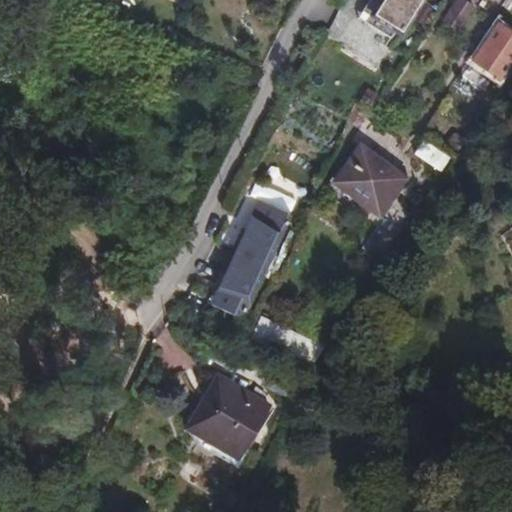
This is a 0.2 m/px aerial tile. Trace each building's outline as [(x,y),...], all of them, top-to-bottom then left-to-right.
[(392,39),(399,28),(378,15),(387,0),(370,0),(359,18),(392,39)] [(387,0),(378,15),(399,28),(416,0),(387,0)] [(458,29),(473,7),(462,0),(459,0),(446,20),(458,29)] [(500,79),(511,62),(511,34),(498,25),(473,61),(500,79)] [(377,211),(400,180),(361,150),(337,182),(377,211)] [(255,215),(218,292),(245,305),(282,228),(255,215)] [(259,318),(250,337),(312,362),(325,344),(289,328),(287,331),(259,318)] [(218,377),(188,428),(237,457),(267,406),(218,377)]
